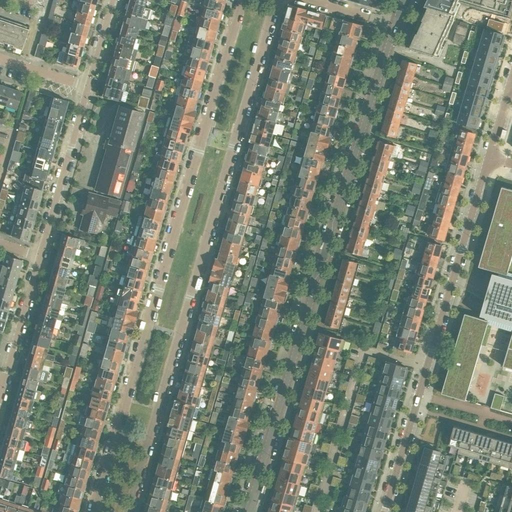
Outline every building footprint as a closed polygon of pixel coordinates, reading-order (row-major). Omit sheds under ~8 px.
[(213,0),(206,0),(204,7),(222,12),(224,6),(223,5),(224,3),(213,0)] [(372,0),(371,6),(373,7),(374,9),(379,10),(380,9),(381,9),(384,0),(372,0)] [(416,34),(410,48),(409,49),(439,58),(445,45),(442,44),(445,38),(446,38),(454,20),(453,20),(457,12),(455,11),(459,2),(509,17),(511,7),(511,0),(428,0),(425,7),(428,7),(422,21),(423,22),(417,34),(416,34)] [(79,2),(76,12),(92,16),(94,10),(93,10),(94,6),(79,2)] [(126,13),(141,18),(147,20),(150,10),(144,8),(127,3),(126,9),(127,10),(126,13)] [(177,6),(171,4),(168,15),(174,17),(175,12),(177,6)] [(287,14),(286,18),(304,23),(308,11),(289,6),(289,8),(287,8),(286,13),(287,14)] [(204,7),(201,18),(218,22),(219,19),(219,20),(221,19),(222,12),(204,7)] [(325,16),(308,11),(304,23),(321,28),(325,16)] [(76,12),(73,22),(89,27),(90,23),(91,23),(92,16),(76,12)] [(122,24),(138,28),(144,30),(147,20),(141,18),(126,13),(124,17),(123,17),(122,24)] [(46,25),(51,26),(52,26),(53,20),(55,16),(52,15),(49,14),(47,19),(46,25)] [(163,24),(165,25),(169,26),(170,26),(173,17),(166,15),(163,24)] [(327,16),(323,29),(329,30),(332,18),(327,16)] [(201,18),(199,27),(217,32),(219,26),(218,25),(217,25),(218,22),(201,18)] [(283,28),(285,29),(301,34),(304,23),(286,18),(285,22),(283,22),(282,26),(283,28)] [(329,30),(341,34),(357,38),(359,39),(362,27),(362,26),(361,26),(332,18),(329,30)] [(504,24),(489,19),(487,28),(502,32),(504,24)] [(0,43),(2,44),(2,43),(7,44),(13,46),(12,47),(21,50),(28,30),(0,20),(0,43)] [(172,30),(177,32),(178,32),(181,22),(175,20),(172,30)] [(73,22),(70,33),(87,37),(88,31),(88,30),(89,27),(73,22)] [(467,24),(461,22),(459,26),(458,25),(453,42),(463,46),(468,28),(466,28),(467,24)] [(121,30),(120,34),(135,38),(138,28),(122,24),(120,30),(121,30)] [(43,35),(48,36),(49,36),(51,26),(46,25),(43,35)] [(165,25),(161,35),(167,37),(170,26),(165,25)] [(199,27),(196,37),(212,42),(213,39),(215,39),(217,32),(199,27)] [(282,31),(281,38),(299,43),(301,34),(285,29),(284,31),(282,31)] [(485,29),(482,40),(502,46),(504,40),(503,39),(504,35),(485,29)] [(70,33),(67,43),(83,47),(84,43),(85,44),(87,37),(70,33)] [(41,34),(38,44),(45,46),(48,36),(43,35),(41,34)] [(118,38),(116,44),(132,49),(134,43),(139,44),(140,40),(135,38),(120,34),(118,38)] [(341,34),(338,44),(354,48),(356,47),(357,43),(356,42),(357,38),(341,34)] [(158,45),(159,45),(162,46),(164,47),(167,37),(161,35),(158,45)] [(196,37),(193,47),(211,52),(213,45),(212,44),(212,42),(196,37)] [(280,46),(279,49),(296,53),(299,43),(281,38),(279,45),(280,46)] [(482,40),(479,50),(498,56),(499,51),(501,52),(502,46),(482,40)] [(66,47),(64,53),(81,58),(83,51),(82,51),(83,47),(67,43),(61,41),(60,45),(66,47)] [(33,57),(41,59),(45,46),(38,44),(37,44),(33,57)] [(115,51),(114,55),(129,59),(132,49),(116,44),(114,51),(115,51)] [(338,44),(335,54),(353,59),(355,52),(353,51),(354,48),(338,44)] [(159,45),(155,56),(161,57),(164,47),(162,46),(159,45)] [(184,55),(190,57),(206,62),(207,59),(209,59),(211,52),(193,47),(187,45),(184,55)] [(277,51),(275,58),(293,63),(296,53),(279,49),(279,51),(278,51),(277,51)] [(166,50),(164,56),(163,60),(169,62),(172,52),(168,51),(166,50)] [(479,50),(476,60),(496,66),(498,60),(497,60),(498,56),(479,50)] [(61,64),(62,64),(77,68),(78,64),(79,64),(81,58),(64,53),(60,52),(57,62),(61,64)] [(335,54),(332,63),(348,68),(349,65),(351,65),(353,59),(335,54)] [(112,58),(110,65),(126,69),(129,59),(114,55),(113,59),(112,58)] [(161,57),(155,56),(152,66),(153,66),(158,67),(161,57)] [(190,57),(187,67),(205,72),(207,65),(206,64),(206,62),(190,57)] [(274,66),(273,69),(290,73),(293,63),(275,58),(273,65),(274,66)] [(402,68),(400,73),(414,77),(417,64),(403,60),(401,68),(402,68)] [(476,60),(473,70),(492,76),(493,72),(495,72),(496,66),(476,60)] [(332,63),(329,73),(347,78),(349,72),(348,70),(347,70),(348,68),(332,63)] [(108,76),(126,81),(129,82),(130,78),(124,76),(126,69),(110,65),(108,72),(109,72),(108,76)] [(150,70),(149,76),(152,77),(155,78),(158,67),(153,66),(152,66),(151,66),(150,70)] [(187,67),(184,77),(201,82),(201,79),(202,79),(203,78),(205,72),(187,67)] [(271,71),(269,78),(287,83),(290,73),(273,69),(273,71),(271,71)] [(473,70),(470,81),(490,87),(492,81),(491,80),(492,76),(473,70)] [(329,73),(326,83),(342,88),(343,85),(346,85),(347,78),(329,73)] [(398,77),(396,85),(410,89),(414,77),(400,73),(399,78),(398,77)] [(106,79),(104,86),(123,92),(126,81),(108,76),(107,80),(106,79)] [(184,77),(181,87),(199,92),(201,85),(200,84),(201,82),(184,77)] [(446,77),(444,84),(451,86),(453,79),(446,77)] [(269,86),(268,88),(284,93),(287,83),(269,78),(267,84),(268,86),(269,86)] [(154,89),(156,90),(161,91),(164,82),(157,80),(154,89)] [(470,81),(467,91),(486,96),(487,92),(489,93),(490,87),(470,81)] [(326,83),(324,93),(342,98),(344,92),(342,90),(342,88),(326,83)] [(451,86),(444,84),(442,91),(450,93),(451,86)] [(394,92),(393,98),(406,102),(410,89),(396,85),(393,92),(394,92)] [(0,87),(0,104),(5,106),(11,89),(1,86),(0,87)] [(123,92),(104,86),(102,92),(103,93),(102,97),(117,101),(120,102),(123,92)] [(181,87),(178,96),(195,101),(196,98),(196,99),(198,98),(199,92),(181,87)] [(265,91),(263,98),(281,103),(284,93),(268,88),(267,91),(265,91)] [(11,89),(5,106),(16,110),(22,93),(11,89)] [(27,100),(33,102),(35,92),(36,92),(30,90),(27,100)] [(467,91),(463,101),(484,107),(486,101),(485,101),(486,96),(467,91)] [(324,93),(321,103),(337,108),(337,105),(338,105),(340,105),(342,98),(324,93)] [(140,96),(137,106),(146,109),(149,99),(140,96)] [(178,96),(176,106),(194,112),(194,111),(196,105),(195,104),(194,104),(195,101),(178,96)] [(51,97),(49,107),(65,112),(67,107),(66,106),(67,101),(51,97)] [(263,106),(262,108),(279,112),(281,103),(263,98),(262,104),(263,105),(263,106)] [(391,102),(388,109),(403,113),(406,102),(393,98),(392,102),(391,102)] [(30,112),(33,102),(27,100),(24,110),(30,112)] [(463,101),(460,111),(480,117),(481,113),(483,113),(484,107),(463,101)] [(321,103),(318,113),(336,118),(338,111),(336,110),(337,108),(321,103)] [(176,106),(172,117),(191,123),(192,118),(194,119),(196,113),(194,112),(176,106)] [(49,107),(46,117),(62,122),(63,117),(64,116),(65,112),(49,107)] [(117,196),(118,196),(124,176),(142,114),(141,114),(141,113),(140,113),(140,114),(120,108),(120,107),(119,107),(119,108),(111,135),(109,134),(107,142),(110,143),(108,148),(107,148),(104,161),(103,164),(100,174),(95,189),(95,190),(96,190),(97,190),(104,192),(117,195),(117,196)] [(258,117),(280,124),(283,114),(279,112),(262,108),(261,111),(260,111),(258,117)] [(387,117),(386,122),(399,126),(403,113),(388,109),(386,116),(387,117)] [(146,122),(151,123),(154,113),(149,111),(146,122)] [(480,117),(460,111),(457,122),(478,128),(480,122),(479,121),(479,118),(480,117)] [(318,113),(315,123),(331,127),(332,125),(334,125),(336,118),(318,113)] [(46,117),(43,127),(60,132),(61,127),(60,126),(62,122),(46,117)] [(165,127),(169,128),(187,134),(188,134),(188,133),(190,133),(191,127),(190,127),(191,123),(172,117),(172,118),(168,117),(165,127)] [(255,124),(254,129),(276,135),(279,124),(280,124),(258,117),(257,117),(257,118),(255,118),(253,124),(255,124)] [(399,126),(386,122),(384,126),(383,126),(381,134),(396,138),(399,126)] [(315,123),(312,133),(330,138),(330,137),(332,131),(331,130),(330,130),(331,127),(315,123)] [(18,130),(18,131),(25,133),(27,126),(26,126),(20,124),(18,130)] [(43,127),(40,137),(56,142),(57,137),(58,136),(60,132),(43,127)] [(169,128),(166,138),(183,143),(184,140),(185,140),(187,134),(169,128)] [(251,141),(269,146),(272,147),(276,135),(254,129),(253,134),(251,133),(249,140),(251,140),(251,141)] [(457,129),(454,140),(472,145),(473,141),(475,134),(463,131),(457,129)] [(18,131),(15,140),(21,142),(26,143),(28,134),(26,133),(25,133),(18,131)] [(312,133),(309,145),(327,150),(330,138),(312,133)] [(40,137),(37,147),(54,152),(55,147),(55,146),(56,142),(40,137)] [(166,138),(163,148),(182,153),(183,146),(182,145),(183,143),(166,138)] [(15,140),(12,150),(16,151),(18,152),(21,142),(15,140)] [(454,140),(451,150),(469,155),(470,149),(471,149),(472,145),(454,140)] [(250,149),(250,151),(266,156),(269,146),(251,141),(249,148),(250,149)] [(378,149),(377,153),(388,156),(389,152),(391,152),(393,146),(379,141),(378,142),(379,142),(377,148),(376,149),(378,149)] [(137,152),(143,153),(145,146),(139,144),(137,152)] [(309,145),(305,156),(324,161),(327,150),(309,145)] [(37,147),(34,156),(50,161),(51,157),(53,156),(54,152),(37,147)] [(163,148),(161,158),(177,162),(178,160),(180,160),(182,153),(163,148)] [(11,155),(9,160),(13,161),(15,162),(18,163),(21,153),(18,152),(16,151),(12,150),(11,155)] [(448,161),(452,162),(466,166),(467,163),(466,162),(469,155),(451,150),(448,161)] [(247,154),(245,161),(263,166),(266,156),(250,151),(249,154),(247,154)] [(137,155),(135,161),(141,163),(143,153),(137,152),(136,155),(137,155)] [(372,163),(387,168),(389,160),(387,159),(388,156),(377,153),(376,157),(374,156),(374,157),(372,163)] [(34,156),(32,167),(48,171),(50,167),(49,165),(50,161),(34,156)] [(305,156),(302,166),(318,171),(319,168),(320,168),(321,168),(323,162),(324,162),(324,161),(305,156)] [(161,158),(158,167),(176,172),(178,166),(177,165),(176,165),(177,162),(161,158)] [(9,160),(7,170),(12,172),(15,162),(13,161),(9,160)] [(134,167),(132,171),(138,173),(141,163),(135,161),(134,167)] [(244,171),(260,176),(265,177),(266,173),(261,172),(263,166),(245,161),(243,167),(244,169),(244,171)] [(452,162),(449,173),(462,177),(464,170),(465,170),(466,166),(452,162)] [(371,171),(370,175),(381,178),(382,175),(385,175),(387,168),(372,163),(372,164),(370,170),(370,171),(371,171)] [(24,164),(21,174),(29,177),(40,180),(45,181),(46,177),(46,176),(47,176),(48,171),(32,167),(24,164)] [(302,166),(300,176),(317,181),(319,174),(318,173),(318,171),(302,166)] [(158,167),(155,178),(171,182),(172,179),(172,180),(174,179),(175,176),(176,172),(158,167)] [(241,174),(239,181),(257,186),(260,176),(244,171),(243,174),(243,173),(241,174)] [(449,173),(446,183),(460,188),(461,183),(460,183),(462,177),(449,173)] [(15,193),(17,194),(40,201),(41,196),(40,194),(41,194),(41,191),(40,190),(41,186),(38,185),(40,180),(29,177),(21,174),(19,174),(19,175),(17,183),(18,184),(16,193),(15,193)] [(366,185),(365,185),(380,190),(382,183),(380,182),(381,178),(370,175),(369,178),(368,178),(367,179),(368,179),(366,185)] [(300,176),(297,186),(313,191),(313,188),(314,188),(315,188),(317,181),(300,176)] [(155,178),(152,188),(170,193),(172,186),(171,184),(170,184),(171,182),(155,178)] [(427,178),(424,188),(429,190),(431,185),(432,179),(427,178)] [(126,191),(131,192),(132,192),(135,183),(129,181),(126,191)] [(239,189),(238,191),(257,196),(258,193),(256,192),(257,186),(239,181),(237,187),(238,189),(239,189)] [(438,192),(443,194),(456,198),(458,191),(459,191),(460,188),(446,183),(441,182),(438,192)] [(365,193),(363,197),(375,200),(376,197),(378,197),(380,190),(365,185),(365,186),(364,192),(363,191),(363,192),(365,193)] [(297,186),(294,196),(312,201),(313,194),(312,193),(313,191),(297,186)] [(465,401),(477,362),(482,345),(486,347),(492,325),(511,331),(511,335),(503,366),(511,368),(511,190),(502,187),(478,267),(498,273),(498,275),(493,274),(480,316),(485,318),(485,320),(465,314),(441,394),(465,401)] [(152,188),(149,197),(165,202),(166,199),(168,199),(170,193),(152,188)] [(424,188),(421,199),(426,200),(429,190),(424,188)] [(235,194),(233,201),(252,206),(255,207),(258,197),(257,196),(238,191),(237,193),(235,194)] [(17,194),(14,204),(36,211),(37,208),(38,207),(40,202),(17,194)] [(119,202),(89,194),(89,195),(86,207),(84,206),(82,214),(85,214),(80,229),(82,230),(82,229),(98,234),(104,212),(115,215),(116,214),(115,214),(118,203),(119,204),(119,202)] [(443,194),(440,204),(454,208),(455,204),(454,204),(456,198),(443,194)] [(294,196),(291,206),(307,210),(308,208),(310,208),(312,201),(294,196)] [(149,197),(146,207),(164,212),(166,206),(165,204),(165,202),(149,197)] [(359,206),(359,207),(374,211),(376,205),(374,203),(375,200),(363,197),(362,200),(361,200),(361,201),(359,206)] [(421,199),(418,209),(424,211),(425,206),(426,200),(421,199)] [(120,210),(127,212),(130,202),(123,200),(120,210)] [(233,208),(232,211),(249,216),(252,206),(233,201),(232,207),(233,208)] [(14,204),(11,214),(16,215),(34,221),(36,216),(35,214),(36,211),(14,204)] [(290,209),(288,216),(306,221),(308,214),(307,213),(306,213),(307,210),(291,206),(286,204),(285,208),(290,209)] [(440,204),(437,215),(450,219),(452,212),(453,212),(454,208),(440,204)] [(146,207),(143,217),(159,222),(160,219),(161,219),(162,219),(164,212),(146,207)] [(358,215),(357,218),(369,222),(370,219),(372,219),(374,211),(359,207),(359,208),(357,213),(357,214),(358,215)] [(418,209),(414,220),(420,221),(422,216),(424,211),(418,209)] [(230,214),(228,220),(246,225),(249,216),(232,211),(231,213),(230,214)] [(10,214),(8,224),(13,225),(13,226),(30,232),(31,228),(33,227),(34,221),(16,215),(11,214),(10,214)] [(281,224),(285,225),(301,230),(302,228),(304,227),(306,221),(288,216),(284,214),(281,224)] [(437,215),(433,225),(448,229),(449,225),(448,225),(450,219),(437,215)] [(141,226),(141,227),(158,232),(160,225),(159,224),(159,222),(143,217),(141,217),(139,226),(141,226)] [(352,228),(352,229),(368,233),(370,226),(368,225),(369,222),(357,218),(356,222),(354,222),(354,223),(353,228),(352,228)] [(227,228),(227,230),(243,235),(246,225),(228,220),(226,227),(227,228)] [(136,225),(133,235),(138,236),(154,241),(154,239),(155,239),(156,239),(158,232),(141,227),(141,226),(139,226),(136,225)] [(285,225),(282,235),(300,240),(302,234),(301,233),(301,230),(285,225)] [(448,229),(433,225),(430,236),(444,240),(446,233),(448,229)] [(30,232),(13,226),(10,236),(27,241),(27,240),(29,239),(30,236),(29,234),(30,232)] [(368,233),(352,229),(352,230),(350,235),(350,236),(352,237),(351,240),(362,244),(373,247),(376,235),(368,233)] [(224,233),(222,240),(240,245),(243,235),(227,230),(226,233),(225,233),(224,233)] [(278,234),(277,240),(276,244),(279,246),(296,250),(296,248),(297,248),(298,247),(300,240),(282,235),(278,234)] [(60,239),(59,245),(75,250),(77,244),(83,245),(84,241),(63,235),(62,239),(60,239)] [(129,245),(135,246),(153,251),(154,245),(153,244),(154,241),(138,236),(133,235),(132,235),(129,245)] [(222,248),(221,250),(238,255),(240,245),(222,240),(220,246),(221,248),(222,248)] [(362,244),(351,240),(349,244),(348,244),(348,245),(346,250),(346,251),(361,255),(363,248),(361,247),(362,244)] [(429,242),(425,253),(440,257),(441,253),(440,253),(442,246),(429,242)] [(58,251),(57,255),(78,261),(79,256),(74,255),(75,250),(59,245),(57,250),(58,251)] [(101,246),(98,256),(104,258),(107,247),(101,246)] [(135,246),(132,256),(148,261),(149,259),(151,258),(153,251),(135,246)] [(279,246),(276,256),(294,261),(296,254),(295,253),(296,250),(279,246)] [(218,253),(217,260),(235,265),(238,255),(221,250),(220,253),(218,253)] [(425,253),(422,263),(436,267),(438,261),(440,257),(425,253)] [(131,260),(129,267),(147,272),(149,265),(148,264),(147,264),(148,261),(132,256),(127,254),(125,259),(131,260)] [(5,255),(2,265),(19,271),(20,267),(21,266),(22,263),(21,261),(22,261),(5,255)] [(55,259),(53,266),(69,270),(71,264),(77,265),(78,261),(57,255),(56,258),(55,259)] [(104,258),(98,256),(97,255),(94,265),(95,265),(101,267),(102,267),(104,258)] [(269,264),(274,265),(290,270),(291,267),(291,268),(293,267),(294,261),(276,256),(275,261),(270,259),(269,264)] [(214,267),(213,270),(232,276),(235,265),(217,260),(216,259),(216,261),(214,260),(212,266),(214,267)] [(344,259),(340,270),(354,274),(355,271),(357,271),(359,264),(344,259)] [(422,263),(419,274),(433,278),(435,274),(434,274),(436,267),(422,263)] [(0,271),(0,275),(17,282),(19,276),(18,274),(19,271),(2,265),(1,269),(0,271)] [(95,265),(92,276),(98,277),(101,267),(95,265)] [(274,265),(271,275),(289,281),(290,280),(289,280),(291,274),(290,272),(289,272),(290,270),(274,265)] [(52,271),(51,275),(67,280),(67,279),(69,270),(53,266),(52,270),(52,271)] [(129,267),(126,277),(142,281),(143,278),(145,278),(147,272),(129,267)] [(400,268),(397,279),(402,280),(404,275),(405,270),(402,269),(400,268)] [(210,281),(229,286),(232,276),(213,270),(212,274),(210,273),(208,279),(210,280),(210,281)] [(340,270),(337,281),(353,286),(355,278),(353,277),(354,274),(340,270)] [(419,274),(416,284),(429,288),(431,282),(432,282),(433,278),(419,274)] [(0,275),(0,286),(13,291),(14,288),(16,287),(17,282),(0,275)] [(49,279),(47,285),(64,290),(66,284),(71,285),(73,281),(67,279),(67,280),(51,275),(50,278),(49,279)] [(98,277),(92,276),(90,275),(87,284),(95,287),(98,277)] [(119,285),(123,286),(141,291),(143,285),(142,283),(142,281),(126,277),(121,275),(119,285)] [(271,275),(268,285),(287,291),(289,281),(271,275)] [(394,288),(396,289),(400,290),(402,280),(397,279),(394,288)] [(209,289),(209,291),(226,296),(229,286),(210,281),(209,287),(209,288),(209,289)] [(337,281),(334,292),(348,296),(349,293),(351,293),(353,286),(337,281)] [(416,284),(413,295),(427,299),(428,295),(427,295),(429,288),(416,284)] [(47,291),(45,295),(68,301),(70,296),(63,294),(64,290),(47,285),(46,289),(47,291)] [(268,285),(265,296),(284,301),(287,291),(268,285)] [(0,297),(11,302),(13,296),(12,294),(13,291),(0,286),(0,297)] [(89,286),(86,296),(92,298),(95,287),(89,286)] [(123,286),(120,296),(137,301),(137,298),(138,298),(139,298),(141,291),(123,286)] [(207,294),(205,301),(223,306),(226,296),(209,291),(208,294),(207,294)] [(334,292),(331,303),(347,307),(349,300),(347,299),(348,296),(334,292)] [(43,299),(42,304),(59,309),(59,308),(66,310),(68,301),(45,295),(45,298),(43,299)] [(113,305),(118,306),(136,312),(136,311),(137,304),(136,303),(137,301),(120,296),(116,295),(113,305)] [(413,295),(410,306),(423,310),(425,303),(426,303),(427,299),(413,295)] [(265,296),(262,306),(278,311),(279,308),(280,309),(281,308),(283,302),(284,301),(265,296)] [(0,309),(7,311),(8,308),(10,307),(11,302),(0,297),(0,309)] [(100,301),(95,299),(93,305),(92,309),(97,311),(100,301)] [(204,309),(203,311),(220,316),(224,317),(225,313),(224,313),(225,307),(223,306),(205,301),(203,308),(203,309),(204,309)] [(331,303),(328,314),(341,318),(342,314),(345,314),(347,307),(331,303)] [(40,314),(56,318),(62,320),(63,316),(57,314),(59,309),(42,304),(40,309),(41,310),(40,314)] [(118,306),(115,317),(133,322),(134,318),(136,319),(138,313),(136,312),(118,306)] [(262,306),(259,316),(277,322),(279,315),(278,313),(278,311),(262,306)] [(410,306),(407,316),(421,320),(422,317),(421,316),(423,310),(410,306)] [(92,311),(89,322),(93,323),(94,322),(94,323),(97,313),(92,311)] [(201,314),(199,321),(217,326),(220,316),(203,311),(202,314),(201,314)] [(38,319),(36,324),(53,329),(56,318),(40,314),(39,318),(38,319)] [(341,318),(328,314),(325,325),(340,329),(343,322),(341,320),(341,318)] [(402,315),(399,326),(417,331),(419,324),(420,324),(421,320),(407,316),(402,315)] [(112,327),(111,329),(129,334),(129,333),(130,333),(132,333),(134,327),(132,326),(133,322),(115,317),(114,318),(110,316),(107,326),(112,327)] [(259,316),(256,326),(273,331),(273,328),(274,329),(275,328),(277,322),(259,316)] [(197,331),(214,336),(218,337),(220,333),(216,332),(217,326),(199,321),(197,328),(198,329),(197,331)] [(87,327),(86,331),(91,332),(94,333),(96,324),(93,323),(89,322),(87,327)] [(35,330),(34,334),(50,338),(54,339),(55,335),(51,334),(53,329),(36,324),(35,329),(35,330)] [(384,324),(381,332),(387,334),(390,325),(384,324)] [(256,326),(254,336),(272,341),(273,335),(272,334),(272,333),(273,331),(256,326)] [(399,326),(396,336),(415,342),(416,338),(415,338),(417,331),(399,326)] [(111,329),(108,338),(125,343),(125,340),(128,339),(129,334),(111,329)] [(195,334),(193,341),(211,347),(214,336),(197,331),(197,334),(196,334),(195,334)] [(321,333),(318,343),(320,344),(326,346),(327,346),(333,348),(334,348),(340,350),(341,350),(342,351),(345,340),(322,333),(321,333)] [(32,338),(31,344),(47,348),(50,338),(34,334),(33,338),(32,338)] [(81,336),(77,335),(76,335),(73,344),(79,346),(81,336)] [(246,345),(251,346),(267,351),(268,348),(270,348),(272,341),(254,336),(252,342),(247,341),(246,345)] [(415,342),(396,336),(393,347),(392,353),(405,357),(407,351),(411,352),(413,345),(414,345),(415,342)] [(106,347),(105,348),(123,353),(126,346),(124,345),(125,343),(108,338),(106,338),(103,337),(101,346),(106,347)] [(192,349),(192,352),(209,356),(211,357),(214,347),(211,347),(193,341),(191,348),(192,349)] [(82,343),(80,351),(86,353),(88,345),(82,343)] [(317,351),(316,354),(335,360),(337,350),(342,351),(341,350),(340,350),(334,348),(333,348),(327,346),(326,346),(320,344),(318,343),(316,350),(317,351)] [(30,351),(28,355),(53,362),(54,356),(46,353),(47,348),(31,344),(29,350),(30,351)] [(251,346),(248,356),(266,362),(268,355),(266,354),(266,353),(267,351),(251,346)] [(105,348),(102,358),(119,362),(120,359),(120,360),(122,359),(123,353),(105,348)] [(190,354),(188,361),(206,366),(209,356),(192,352),(191,354),(190,354)] [(67,365),(73,366),(73,365),(76,356),(70,354),(67,365)] [(313,358),(312,364),(335,371),(332,370),(335,360),(316,354),(315,358),(313,358)] [(26,359),(24,366),(41,371),(48,373),(49,367),(51,368),(53,362),(28,355),(27,359),(26,359)] [(248,356),(245,366),(261,371),(262,368),(262,369),(264,368),(266,362),(248,356)] [(102,358),(100,367),(118,373),(120,366),(119,364),(118,364),(119,362),(102,358)] [(187,369),(186,371),(203,376),(206,366),(188,361),(186,368),(187,369)] [(381,371),(381,372),(405,378),(407,372),(405,371),(406,367),(388,362),(385,372),(381,371)] [(311,371),(310,375),(332,382),(335,371),(312,364),(310,371),(311,371)] [(23,372),(22,376),(38,380),(41,371),(24,366),(23,371),(23,372)] [(245,366),(242,376),(260,381),(262,375),(261,373),(260,373),(261,371),(245,366)] [(66,371),(64,377),(69,379),(71,372),(72,369),(66,367),(65,371),(66,371)] [(100,367),(97,378),(113,382),(114,379),(116,379),(118,373),(100,367)] [(184,374),(182,381),(200,386),(203,376),(186,371),(185,374),(184,374)] [(381,372),(378,382),(400,388),(401,385),(403,386),(405,378),(381,372)] [(307,379),(306,385),(325,391),(328,381),(332,382),(310,375),(309,379),(307,379)] [(20,380),(18,386),(35,390),(38,380),(22,376),(21,380),(20,380)] [(242,376),(239,386),(255,391),(256,388),(257,389),(258,388),(260,381),(242,376)] [(97,378),(94,387),(112,393),(114,385),(113,384),(113,382),(97,378)] [(181,389),(181,391),(197,396),(201,397),(203,393),(198,392),(200,386),(182,381),(180,388),(181,389)] [(378,382),(375,392),(399,399),(401,392),(399,392),(400,388),(378,382)] [(305,392),(304,396),(322,401),(325,391),(306,385),(304,392),(305,392)] [(32,401),(38,402),(41,392),(35,390),(18,386),(17,391),(18,392),(17,396),(32,401)] [(239,386),(236,396),(254,402),(256,395),(255,394),(255,391),(239,386)] [(94,387),(91,397),(108,402),(108,399),(109,399),(110,399),(112,393),(94,387)] [(178,395),(176,401),(194,406),(197,396),(181,391),(180,394),(178,395)] [(378,394),(375,404),(394,409),(395,406),(397,406),(399,399),(375,392),(375,393),(378,394)] [(493,399),(494,400),(496,400),(494,409),(500,411),(504,396),(495,393),(493,399)] [(14,400),(13,406),(29,411),(32,401),(17,396),(16,399),(14,400)] [(236,396),(233,406),(250,411),(251,409),(252,408),(254,402),(236,396)] [(301,400),(299,406),(323,413),(323,412),(319,411),(322,401),(304,396),(303,400),(301,400)] [(91,397),(88,407),(106,412),(108,405),(107,404),(108,402),(91,397)] [(174,408),(172,413),(191,418),(194,406),(176,401),(175,402),(173,401),(172,407),(174,408)] [(369,413),(392,420),(395,413),(393,413),(394,409),(375,404),(373,414),(369,413)] [(12,412),(11,416),(27,420),(29,411),(13,406),(11,411),(12,412)] [(233,406),(230,417),(249,422),(249,421),(250,415),(250,414),(249,414),(250,411),(233,406)] [(299,413),(298,417),(320,423),(323,413),(299,406),(298,412),(299,413)] [(88,407),(85,417),(102,422),(103,418),(103,419),(105,418),(106,412),(88,407)] [(210,423),(215,424),(218,413),(213,412),(210,423)] [(191,418),(172,413),(171,418),(169,417),(167,423),(169,424),(169,425),(188,430),(190,430),(193,429),(195,420),(191,419),(191,418)] [(369,413),(366,423),(388,430),(389,427),(390,427),(392,420),(369,413)] [(9,420),(7,426),(24,430),(27,420),(11,416),(10,419),(9,420)] [(85,417),(82,427),(101,432),(103,425),(102,424),(102,422),(85,417)] [(230,417),(227,428),(246,433),(249,422),(230,417)] [(295,420),(293,427),(317,433),(313,432),(316,423),(320,424),(320,423),(298,417),(297,421),(295,420)] [(366,423),(363,434),(386,441),(388,434),(387,433),(388,430),(366,423)] [(101,432),(82,427),(77,425),(74,435),(80,436),(97,441),(97,438),(98,438),(99,438),(101,432)] [(169,433),(168,435),(185,440),(188,430),(169,425),(167,431),(168,433),(169,433)] [(6,432),(5,436),(21,440),(24,430),(7,426),(6,430),(6,432)] [(46,436),(52,438),(55,428),(51,427),(49,426),(46,436)] [(449,445),(460,449),(465,430),(454,426),(449,445)] [(290,437),(314,444),(317,433),(293,427),(292,433),(293,434),(292,437),(290,437)] [(227,428),(224,440),(242,445),(246,433),(227,428)] [(460,449),(470,452),(476,433),(465,430),(460,449)] [(470,452),(480,455),(486,436),(476,433),(470,452)] [(363,434),(360,444),(382,451),(383,447),(384,448),(386,441),(363,434)] [(166,438),(164,444),(182,450),(185,440),(168,435),(167,438),(166,438)] [(3,440),(2,445),(18,450),(21,440),(5,436),(4,439),(3,440)] [(43,446),(49,448),(50,448),(52,438),(46,436),(43,446)] [(79,440),(77,446),(95,452),(97,444),(96,443),(97,441),(80,436),(79,440)] [(480,455),(491,458),(496,439),(486,436),(480,455)] [(290,437),(287,447),(312,455),(312,454),(308,453),(311,444),(313,444),(314,444),(290,437)] [(491,458),(501,461),(507,442),(496,439),(491,458)] [(224,440),(221,450),(237,455),(238,453),(240,452),(242,446),(242,445),(224,440)] [(501,461),(511,464),(511,461),(511,443),(507,442),(501,461)] [(196,443),(193,453),(199,454),(202,445),(196,443)] [(163,452),(162,455),(179,460),(182,450),(164,444),(162,451),(163,452)] [(357,454),(380,461),(382,454),(381,454),(382,451),(360,444),(360,445),(363,446),(360,455),(357,454)] [(1,451),(0,454),(0,455),(15,460),(18,450),(2,445),(0,450),(1,451)] [(69,454),(70,455),(74,456),(91,461),(92,458),(93,458),(95,452),(77,446),(72,445),(69,454)] [(287,447),(284,458),(309,465),(312,455),(287,447)] [(448,454),(433,449),(432,450),(425,448),(420,467),(418,466),(416,472),(418,472),(408,509),(406,508),(404,511),(431,511),(441,478),(443,479),(445,473),(443,473),(448,454)] [(221,450),(218,460),(236,465),(238,459),(238,458),(237,457),(237,455),(221,450)] [(199,454),(193,453),(190,463),(196,464),(199,454)] [(357,454),(354,465),(376,471),(377,468),(378,468),(380,461),(357,454)] [(0,466),(13,470),(19,472),(22,461),(15,460),(0,455),(0,466)] [(67,465),(71,466),(89,472),(92,464),(91,463),(90,463),(91,461),(74,456),(70,455),(67,465)] [(160,458),(158,465),(176,470),(179,460),(162,455),(162,458),(161,458),(160,458)] [(283,462),(281,468),(305,475),(307,465),(309,465),(284,458),(285,459),(284,462),(283,462)] [(212,468),(211,468),(232,474),(232,473),(234,472),(236,465),(218,460),(216,459),(213,468),(212,468)] [(157,473),(157,475),(173,480),(176,470),(158,465),(156,472),(157,473)] [(351,475),(374,482),(376,475),(375,475),(376,471),(354,465),(357,466),(354,476),(351,475)] [(15,481),(16,481),(17,477),(16,476),(11,475),(13,470),(0,466),(0,476),(10,480),(10,479),(15,481)] [(41,477),(43,468),(38,466),(35,476),(41,477)] [(71,466),(68,476),(85,481),(86,477),(86,478),(88,477),(89,472),(71,466)] [(209,478),(213,479),(230,485),(232,478),(231,477),(232,474),(211,468),(209,478)] [(281,475),(280,479),(302,485),(298,484),(301,474),(304,475),(305,475),(281,468),(279,475),(281,475)] [(193,481),(192,485),(196,487),(197,487),(198,483),(199,483),(201,476),(195,474),(193,481)] [(154,478),(152,484),(170,490),(173,480),(157,475),(156,477),(154,478)] [(351,475),(348,486),(370,492),(371,489),(372,489),(374,482),(351,475)] [(35,476),(33,486),(38,487),(41,477),(35,476)] [(68,476),(65,486),(84,491),(86,484),(85,483),(85,482),(85,481),(68,476)] [(213,479),(210,490),(226,495),(226,493),(227,493),(228,492),(230,485),(213,479)] [(277,482),(275,489),(299,496),(302,485),(280,479),(278,483),(277,482)] [(4,480),(3,486),(12,489),(13,483),(4,480)] [(84,491),(65,486),(59,484),(57,494),(63,495),(79,500),(80,497),(81,497),(82,497),(84,491)] [(151,493),(151,495),(167,500),(170,490),(152,484),(150,491),(151,493)] [(345,496),(368,503),(370,496),(369,495),(370,492),(348,486),(351,487),(348,497),(345,496)] [(275,496),(274,500),(296,506),(299,496),(275,489),(273,495),(275,496)] [(210,490),(207,500),(224,505),(226,499),(225,497),(226,495),(210,490)] [(25,511),(27,509),(21,507),(25,495),(21,494),(20,497),(15,511),(25,511)] [(63,495),(60,505),(78,511),(80,503),(79,502),(79,500),(63,495)] [(148,498),(146,505),(169,511),(172,501),(167,500),(151,495),(150,497),(148,498)] [(15,511),(20,497),(16,496),(13,505),(7,503),(4,511),(15,511)] [(345,496),(342,506),(361,511),(363,511),(365,509),(366,510),(368,503),(345,496)] [(511,499),(504,497),(501,507),(511,510),(511,499)] [(36,511),(41,500),(40,499),(37,498),(33,511),(27,509),(25,511),(36,511)] [(204,510),(209,511),(222,511),(224,505),(207,500),(204,499),(201,509),(204,510)] [(271,503),(269,510),(277,511),(293,511),(296,506),(274,500),(272,504),(271,503)]
